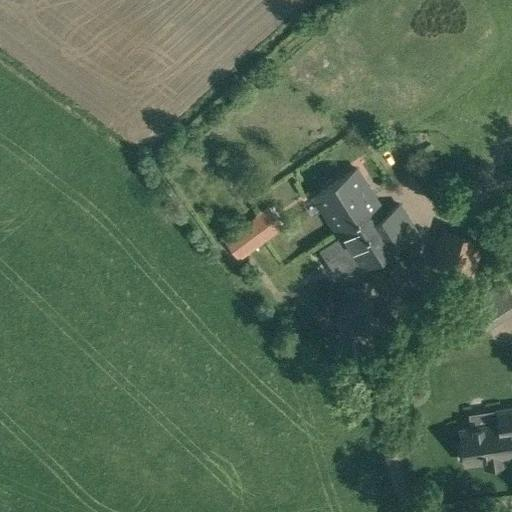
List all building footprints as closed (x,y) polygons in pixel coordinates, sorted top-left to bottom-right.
[(336,232),(379,205),(356,168),(313,196),(336,232)] [(379,205),(336,232),(360,269),(403,241),(401,239),(415,230),(399,204),(385,213),(379,205)] [(480,205),(474,222),(472,228),(492,236),(499,210),(480,205)] [(272,229),(262,215),(251,223),(261,237),(272,229)] [(251,223),(243,229),(253,243),(261,237),(251,223)] [(435,244),(478,257),(483,240),(440,228),(435,244)] [(478,257),(435,244),(430,265),(472,276),(478,257)] [(487,317),(511,303),(499,283),(476,297),(487,317)] [(370,329),(364,286),(340,289),(346,333),(370,329)] [(511,435),(511,407),(497,409),(499,423),(460,429),(462,445),(458,445),(460,458),(464,457),(464,461),(484,458),(485,465),(503,462),(502,456),(511,454),(509,436),(511,435)]
